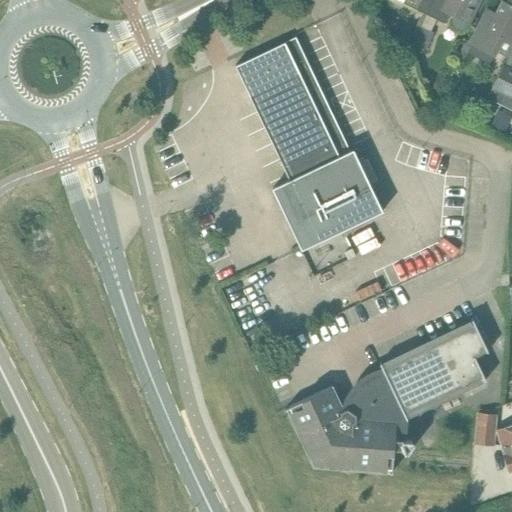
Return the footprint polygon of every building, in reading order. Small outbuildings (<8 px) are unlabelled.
[(399,0),(427,14),(434,0),(399,0)] [(434,0),(427,14),(447,23),(452,12),(457,14),(455,18),(455,19),(454,20),(454,21),(454,22),(454,24),(454,25),(455,26),(455,27),(456,28),(457,28),(458,29),(459,29),(460,29),(461,29),(462,29),(463,29),(464,28),(465,27),(466,26),(467,25),(467,24),(469,20),(470,21),(480,0),(434,0)] [(471,41),(496,53),(498,50),(511,57),(507,64),(506,64),(488,99),(511,110),(511,3),(511,4),(511,5),(502,1),(496,14),(487,9),(471,41)] [(422,25),(414,40),(428,47),(435,32),(422,25)] [(235,66),(270,140),(289,180),(284,182),(284,183),(272,188),(283,211),(283,212),(301,250),(383,211),(353,149),(350,151),(295,37),(235,66)] [(498,111),(495,117),(508,124),(511,117),(498,111)] [(319,463),(392,469),(394,449),(411,450),(412,440),(404,440),(405,420),(408,419),(405,414),(407,413),(481,378),(483,377),(485,381),(486,381),(475,357),(487,351),(487,352),(488,352),(473,320),(473,319),(472,320),(474,324),(472,325),(470,320),(383,362),(385,366),(383,367),(381,363),(380,363),(380,364),(382,367),(384,373),(367,381),(364,382),(361,385),(358,387),(356,390),(354,393),(352,395),(350,398),(349,402),(348,405),(347,408),(344,410),(342,405),(334,388),(333,386),(289,407),(314,460),(317,459),(319,461),(319,463)] [(495,415),(484,414),(478,414),(475,443),(493,444),(495,415)] [(510,472),(511,471),(511,428),(498,432),(503,446),(501,447),(510,472)]
